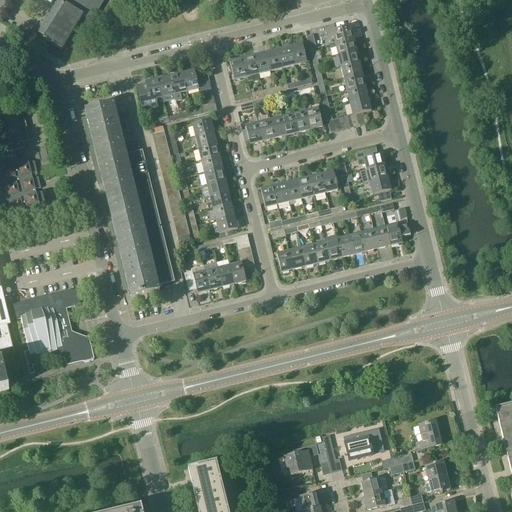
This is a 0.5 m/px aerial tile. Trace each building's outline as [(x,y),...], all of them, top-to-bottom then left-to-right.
[(82,17),(83,16),(92,21),(104,2),(100,0),(57,0),(38,32),(45,37),(43,39),(62,50),(63,48),(82,17)] [(333,25),(324,28),(327,39),(333,38),(335,44),(353,39),(350,28),(335,31),(333,25)] [(306,38),(309,50),(314,49),(316,49),(313,37),(306,38)] [(335,44),(329,46),(330,50),(336,48),(338,56),(356,51),(353,39),(335,44)] [(302,44),(290,47),(294,66),(307,63),(302,44)] [(282,69),(294,66),(290,47),(278,50),(282,69)] [(314,49),(309,50),(312,62),(317,61),(314,49)] [(278,50),(266,53),(270,72),(282,69),(278,50)] [(356,51),(338,56),(341,68),(359,64),(359,63),(361,63),(359,56),(357,56),(356,51)] [(266,53),(253,56),(258,75),(270,72),(266,53)] [(252,76),(258,75),(253,56),(241,59),(246,78),(247,83),(253,81),(252,76)] [(234,81),(246,78),(241,59),(229,62),(234,81)] [(317,61),(312,62),(315,75),(320,73),(317,61)] [(359,64),(341,68),(344,80),(362,75),(359,64)] [(196,79),(194,71),(182,74),(186,93),(199,90),(197,86),(196,79)] [(320,73),(315,75),(318,87),(323,85),(320,73)] [(169,77),(174,96),(175,100),(176,102),(182,101),(180,95),(186,93),(182,74),(169,77)] [(347,92),(365,88),(362,75),(344,80),(347,92)] [(208,76),(196,79),(197,86),(210,82),(208,76)] [(169,77),(157,80),(162,99),(163,99),(164,103),(175,100),(174,96),(169,77)] [(157,80),(146,83),(136,85),(142,110),(156,107),(156,101),(162,99),(157,80)] [(197,86),(199,90),(199,91),(211,88),(210,82),(197,86)] [(323,85),(318,87),(321,99),(326,97),(323,85)] [(199,91),(200,97),(212,94),(211,88),(199,91)] [(350,104),(368,100),(365,88),(347,92),(350,104)] [(239,103),(251,99),(250,95),(250,93),(237,96),(239,103)] [(214,100),(212,94),(200,97),(202,103),(214,100)] [(324,111),(329,110),(326,97),(321,99),(324,111)] [(215,105),(214,100),(202,103),(203,109),(215,105)] [(357,116),(363,114),(371,112),(368,100),(350,104),(353,116),(353,117),(357,116)] [(143,151),(137,152),(125,106),(115,109),(114,103),(85,110),(131,298),(160,291),(158,286),(175,282),(143,151)] [(253,108),(254,108),(252,103),(240,106),(242,113),(254,110),(253,108)] [(203,109),(203,110),(205,114),(217,112),(215,105),(203,109)] [(318,109),(306,112),(311,130),(323,127),(318,109)] [(332,121),(329,110),(324,111),(330,135),(336,133),(333,121),(332,121)] [(306,112),(294,115),(299,133),(311,130),(306,112)] [(363,114),(357,116),(359,128),(366,126),(363,114)] [(0,148),(7,147),(8,152),(9,152),(25,148),(24,143),(29,142),(26,128),(27,128),(26,126),(25,126),(25,124),(26,124),(25,122),(24,122),(23,115),(1,120),(2,127),(2,128),(3,130),(0,130),(0,148)] [(262,142),(274,139),(270,120),(268,121),(267,115),(256,118),(262,142)] [(294,115),(282,117),(286,136),(299,133),(294,115)] [(353,117),(353,116),(350,117),(353,129),(359,128),(357,116),(353,117)] [(250,145),(262,142),(256,118),(256,117),(250,119),(251,125),(245,126),(250,145)] [(282,117),(270,120),(274,139),(286,136),(282,117)] [(353,129),(350,117),(345,118),(348,130),(353,129)] [(348,130),(345,118),(339,120),(342,132),(348,130)] [(333,121),(336,133),(342,132),(339,120),(333,121)] [(195,138),(214,134),(211,121),(192,126),(195,138)] [(168,132),(171,144),(176,143),(176,142),(181,141),(180,139),(176,140),(173,131),(181,129),(180,124),(169,127),(170,132),(168,132)] [(152,131),(153,136),(164,133),(163,127),(152,130),(152,131)] [(166,139),(164,133),(153,136),(154,142),(166,139)] [(192,145),(197,144),(198,150),(217,146),(214,134),(195,138),(190,139),(192,145)] [(167,145),(166,139),(154,142),(156,148),(167,145)] [(179,155),(176,143),(171,144),(174,156),(179,155)] [(156,148),(157,154),(169,151),(167,145),(156,148)] [(217,146),(198,150),(201,162),(220,158),(217,146)] [(170,157),(169,151),(157,154),(159,160),(170,157)] [(182,167),(179,155),(174,156),(177,168),(182,167)] [(365,165),(366,171),(384,167),(381,155),(357,161),(358,167),(365,165)] [(172,163),(170,157),(159,160),(160,166),(172,163)] [(0,221),(9,220),(8,214),(12,213),(14,219),(25,216),(23,210),(28,209),(29,215),(41,212),(39,206),(45,205),(42,194),(36,195),(36,191),(35,190),(41,189),(38,178),(33,179),(31,174),(37,173),(34,162),(29,163),(27,158),(17,160),(18,166),(13,168),(11,162),(1,164),(2,170),(0,170),(0,186),(3,198),(0,198),(0,221)] [(220,158),(201,162),(204,174),(223,170),(220,158)] [(172,163),(160,166),(162,172),(173,169),(172,163)] [(338,166),(341,178),(346,176),(346,177),(347,176),(344,164),(338,166)] [(185,179),(182,167),(177,168),(180,180),(185,179)] [(366,171),(359,173),(362,185),(363,185),(369,183),(387,179),(384,167),(366,171)] [(175,176),(173,169),(162,172),(163,178),(175,176)] [(207,186),(226,182),(223,170),(204,174),(207,186)] [(322,176),(327,194),(338,191),(334,173),(322,176)] [(163,178),(165,184),(176,182),(175,176),(163,178)] [(327,194),(322,176),(310,179),(315,197),(327,194)] [(180,180),(183,192),(188,191),(185,179),(180,180)] [(298,182),(302,200),(315,197),(310,179),(298,182)] [(391,200),(389,192),(390,191),(387,179),(369,183),(363,185),(364,190),(370,189),(372,196),(377,194),(379,203),(391,200)] [(178,188),(176,182),(165,184),(166,190),(178,188)] [(207,186),(210,198),(229,194),(226,182),(207,186)] [(286,185),(291,203),(302,200),(298,182),(286,185)] [(286,185),(274,188),(278,206),(291,203),(286,185)] [(178,188),(166,190),(168,197),(179,194),(178,188)] [(278,206),(274,188),(261,191),(266,209),(278,206)] [(183,192),(186,204),(191,203),(188,191),(183,192)] [(181,200),(179,194),(168,197),(169,203),(181,200)] [(229,194),(210,198),(213,210),(232,206),(229,194)] [(181,200),(169,203),(171,209),(182,206),(181,200)] [(390,204),(381,207),(382,212),(381,212),(382,214),(394,211),(393,204),(390,204)] [(184,212),(182,206),(171,209),(172,215),(184,212)] [(216,222),(235,218),(232,206),(213,210),(216,222)] [(382,212),(381,207),(373,209),(369,210),(370,216),(381,212),(382,212)] [(369,210),(357,213),(358,219),(370,216),(369,210)] [(172,215),(173,221),(185,218),(184,212),(172,215)] [(358,219),(357,213),(345,216),(346,222),(358,219)] [(346,222),(345,216),(333,219),(334,225),(346,222)] [(235,218),(216,222),(219,235),(238,230),(236,222),(238,221),(237,217),(235,218)] [(186,224),(185,218),(173,221),(175,227),(186,224)] [(321,222),(322,228),(334,225),(333,219),(321,222)] [(271,231),(283,228),(282,223),(281,223),(281,221),(269,224),(271,231)] [(309,225),(310,231),(322,228),(321,222),(309,225)] [(398,225),(386,228),(391,247),(402,244),(401,238),(411,236),(407,223),(398,225)] [(188,230),(186,224),(175,227),(176,233),(188,230)] [(297,228),(298,233),(310,231),(309,225),(297,228)] [(286,237),(298,233),(297,228),(284,231),(286,237)] [(374,232),(379,250),(391,247),(386,228),(374,232)] [(189,236),(188,230),(176,233),(178,239),(189,236)] [(286,237),(284,231),(272,234),(274,241),(285,238),(285,237),(286,237)] [(367,253),(379,250),(374,232),(362,234),(367,253)] [(367,253),(362,234),(350,238),(355,256),(367,253)] [(191,242),(189,236),(178,239),(179,245),(191,242)] [(247,236),(236,238),(237,243),(236,243),(236,245),(249,242),(247,236)] [(337,236),(324,239),(325,244),(326,243),(331,262),(343,259),(338,240),(337,236)] [(355,256),(350,238),(338,240),(343,259),(355,256)] [(238,251),(250,248),(249,242),(236,245),(238,251)] [(314,246),(319,265),(331,262),(326,243),(325,244),(314,246)] [(302,249),(307,268),(319,265),(314,246),(302,249)] [(200,252),(199,247),(186,251),(187,255),(200,252)] [(252,254),(250,248),(238,251),(239,257),(252,254)] [(294,271),(307,268),(302,249),(289,253),(294,271)] [(277,256),(282,274),(294,271),(289,253),(277,256)] [(241,262),(253,259),(252,254),(239,257),(241,262)] [(243,268),(255,265),(253,259),(241,262),(241,264),(242,264),(243,268)] [(222,288),(234,285),(230,267),(224,268),(222,262),(216,264),(218,270),(222,288)] [(242,264),(241,264),(230,267),(234,285),(246,282),(244,274),(243,268),(242,264)] [(255,265),(243,268),(244,274),(256,271),(255,265)] [(210,291),(205,273),(204,267),(192,270),(192,272),(184,274),(189,292),(196,290),(197,294),(210,291)] [(495,278),(504,275),(502,267),(493,270),(495,278)] [(218,270),(205,273),(210,291),(222,288),(218,270)] [(30,352),(25,353),(30,375),(35,374),(33,366),(65,358),(67,366),(94,360),(89,337),(86,338),(85,338),(83,338),(72,333),(66,309),(75,307),(81,305),(77,290),(13,306),(17,321),(22,320),(30,352)] [(0,352),(14,349),(1,299),(0,299),(0,352)] [(0,392),(9,391),(2,363),(0,363),(0,392)] [(511,406),(495,411),(498,411),(506,441),(511,439),(511,406)] [(416,445),(418,452),(441,446),(435,422),(419,426),(423,443),(416,445)] [(379,430),(343,438),(349,462),(372,456),(371,453),(384,451),(379,430)] [(329,443),(323,444),(328,464),(336,462),(331,442),(329,443)] [(309,458),(318,456),(320,466),(328,464),(323,444),(293,452),(294,457),(284,459),(287,470),(290,470),(291,477),(313,472),(309,458)] [(402,466),(413,463),(412,455),(394,459),(396,467),(402,466)] [(217,462),(188,470),(190,470),(198,500),(224,494),(216,463),(217,463),(217,462)] [(415,471),(413,463),(402,466),(404,474),(415,471)] [(425,468),(429,481),(447,477),(443,464),(425,468)] [(404,474),(402,466),(396,467),(390,469),(392,476),(404,474)] [(447,477),(429,481),(423,483),(426,495),(431,493),(432,495),(450,491),(447,477)] [(361,484),(364,498),(382,493),(386,492),(382,479),(378,480),(368,483),(361,484)] [(383,499),(382,493),(364,498),(368,511),(385,507),(389,506),(387,498),(383,499)] [(228,511),(224,494),(198,500),(200,511),(228,511)] [(281,496),(276,497),(274,497),(275,505),(287,502),(285,494),(281,496)] [(321,500),(319,501),(317,494),(299,499),(302,511),(304,511),(305,511),(321,508),(321,507),(323,506),(321,500)] [(412,507),(423,504),(421,496),(410,499),(412,507)] [(398,501),(400,510),(412,507),(410,499),(398,501)] [(435,507),(436,511),(455,511),(453,502),(435,507)]
